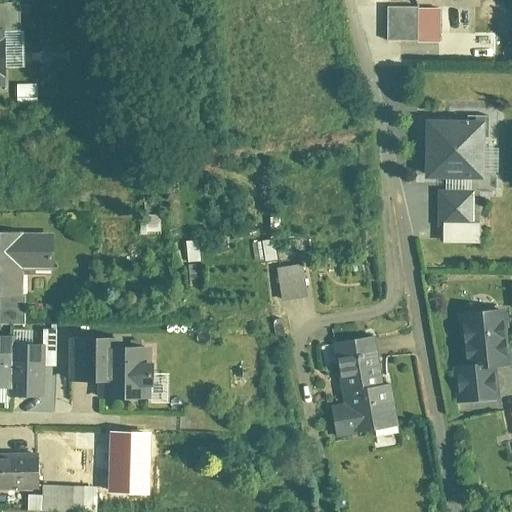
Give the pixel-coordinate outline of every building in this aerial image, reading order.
[(388,43),(418,43),(419,12),(387,13),(388,43)] [(426,181),(484,181),(485,122),(424,122),(426,181)] [(440,229),(476,228),(475,193),(438,195),(440,229)] [(49,238),(0,238),(0,298),(19,298),(18,274),(49,274),(49,238)] [(494,370),(509,369),(505,313),(458,317),(462,373),(494,370)] [(339,440),(399,428),(380,337),(333,346),(346,409),(333,411),(339,440)] [(9,341),(0,341),(0,388),(9,388),(9,351),(9,341)] [(103,342),(72,342),(71,389),(101,390),(102,356),(103,342)] [(42,351),(9,351),(9,398),(41,399),(42,351)] [(137,357),(102,356),(101,405),(136,406),(137,357)] [(458,407),(497,403),(494,370),(454,374),(458,407)] [(41,461),(0,462),(0,489),(41,488),(41,461)]
